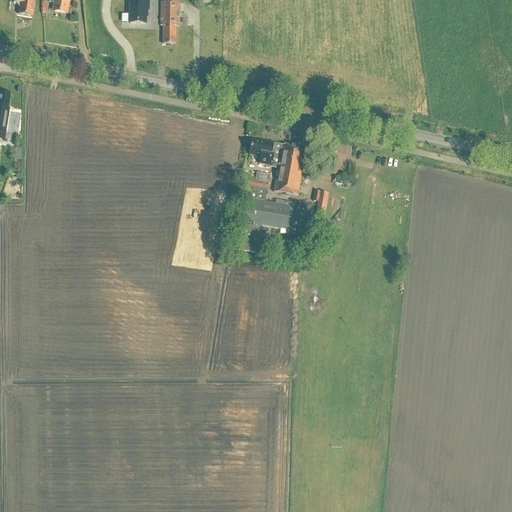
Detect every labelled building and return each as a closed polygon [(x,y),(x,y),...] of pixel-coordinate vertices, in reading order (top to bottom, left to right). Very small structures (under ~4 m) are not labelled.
[(18,16),(32,18),(35,2),(28,1),(28,0),(14,0),(14,4),(20,5),(18,16)] [(47,0),(47,1),(48,3),(50,4),(53,5),(52,12),(65,14),(66,7),(68,7),(69,0),(47,0)] [(147,0),(133,0),(128,0),(129,23),(144,23),(144,9),(147,10),(147,0)] [(162,45),(175,46),(175,28),(178,28),(179,3),(160,2),(160,27),(162,27),(162,45)] [(0,132),(5,134),(6,134),(10,110),(8,110),(10,95),(0,93),(0,132)] [(282,146),(273,145),(273,144),(264,142),(264,144),(252,141),(249,156),(260,158),(259,165),(278,168),(273,192),(297,197),(306,150),(282,146)] [(300,238),(306,207),(284,203),(283,207),(264,203),(267,185),(269,185),(271,177),(257,174),(255,181),(250,180),(236,252),(256,256),(261,227),(289,233),(289,236),(300,238)] [(328,195),(314,193),(313,203),(317,204),(314,217),(324,219),(328,195)] [(230,195),(226,216),(235,218),(239,196),(230,195)]
